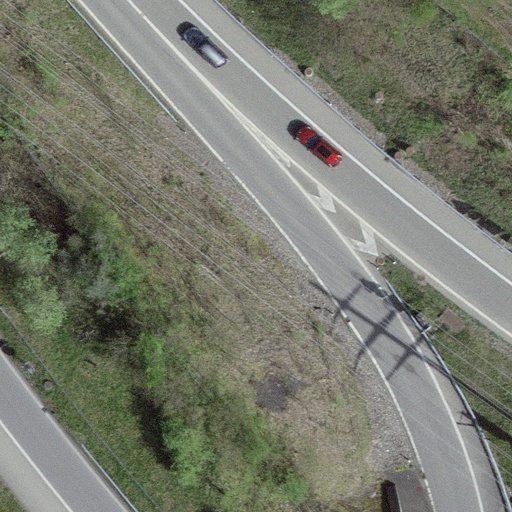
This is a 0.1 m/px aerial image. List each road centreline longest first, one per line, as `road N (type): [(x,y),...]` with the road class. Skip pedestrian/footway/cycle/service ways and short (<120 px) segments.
road 1 (motorway): [(455,511),(427,420),(386,338),(125,0)]
road 2 (motorway): [(511,313),(132,0)]
road 3 (motorway): [(0,389),(95,511)]
